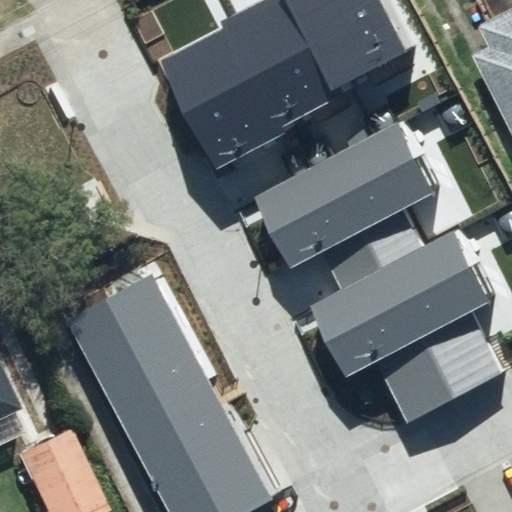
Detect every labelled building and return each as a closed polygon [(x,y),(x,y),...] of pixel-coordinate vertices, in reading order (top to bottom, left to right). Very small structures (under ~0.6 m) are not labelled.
[(284,0),(268,0),(158,57),(219,174),(342,110),(332,91),(284,0)] [(408,53),(381,0),(284,0),(332,91),(408,53)] [(511,10),(491,22),(503,45),(490,51),(511,93),(511,10)] [(438,190),(400,119),(254,195),(292,267),(438,190)] [(495,301),(457,229),(311,305),(348,377),(495,301)] [(245,511),(275,496),(149,266),(68,310),(178,511),(245,511)] [(0,352),(0,411),(22,401),(0,352)] [(77,427),(23,453),(51,511),(92,511),(113,502),(77,427)]
